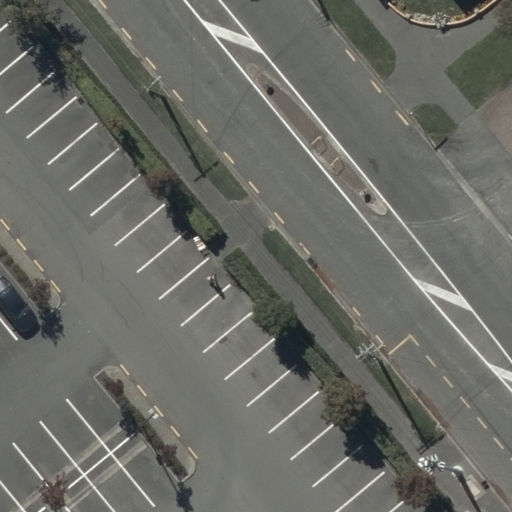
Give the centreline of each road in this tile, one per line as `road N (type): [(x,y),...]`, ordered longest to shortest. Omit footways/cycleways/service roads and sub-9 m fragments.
road 1 (residential): [(201,0),(407,251)]
road 2 (residential): [(407,251),(511,378)]
road 3 (residential): [(511,166),(407,251)]
